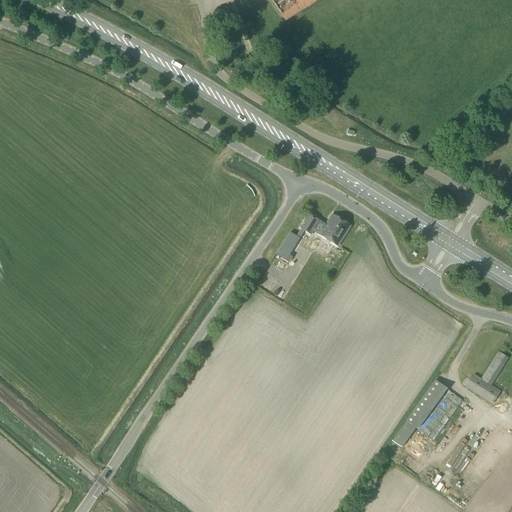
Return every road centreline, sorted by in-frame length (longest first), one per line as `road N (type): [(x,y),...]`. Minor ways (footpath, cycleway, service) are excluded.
road 1 (primary): [(450,241),(196,84),(40,0)]
road 2 (unclassified): [(82,511),(305,180)]
road 3 (unclassified): [(475,200),(413,163),(327,141),(230,83),(210,58),(198,0)]
road 4 (unclassified): [(305,180),(109,68),(0,21)]
road 5 (unclassified): [(423,284),(403,270),(366,214),(305,180)]
